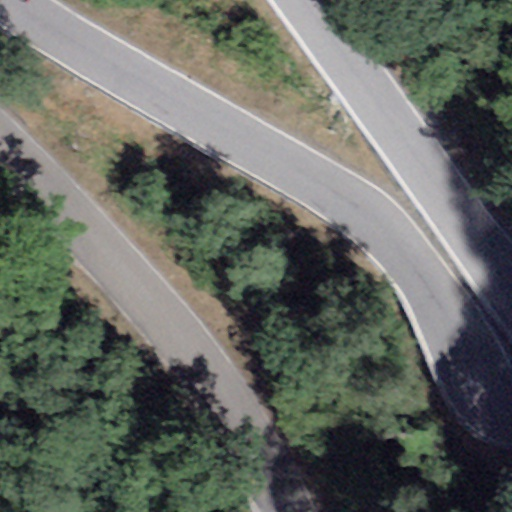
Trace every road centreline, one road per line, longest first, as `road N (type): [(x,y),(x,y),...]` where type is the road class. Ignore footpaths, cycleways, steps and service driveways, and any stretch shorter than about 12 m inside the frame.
road 1 (tertiary): [(7,0),(368,214),(437,304),(474,377),(493,402),(511,410)]
road 2 (tertiary): [(284,511),(254,447),(133,283),(0,147)]
road 3 (tertiary): [(511,287),(303,0)]
